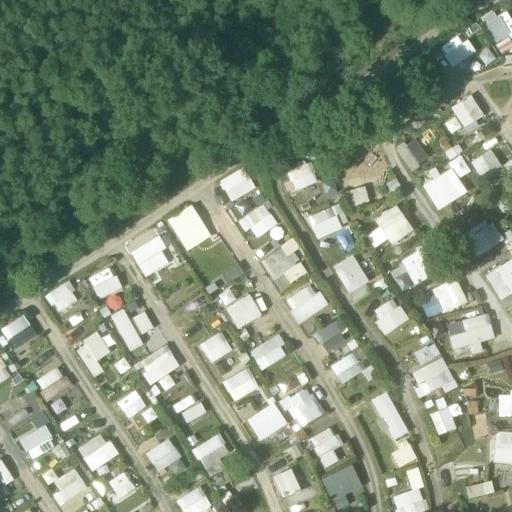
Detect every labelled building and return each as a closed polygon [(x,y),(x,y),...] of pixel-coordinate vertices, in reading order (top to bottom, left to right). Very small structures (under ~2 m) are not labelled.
[(495,47),(511,35),(511,24),(504,12),(482,25),(495,47)] [(443,50),(452,69),(471,60),(462,41),(443,50)] [(469,95),(449,107),(463,131),(483,119),(469,95)] [(395,148),(404,171),(426,162),(417,139),(395,148)] [(468,162),(477,176),(497,164),(489,149),(468,162)] [(350,169),(338,173),(349,208),(368,202),(364,187),(371,185),(362,156),(347,161),(350,169)] [(291,191),(313,186),(307,164),(285,169),(291,191)] [(420,186),(435,211),(465,194),(451,168),(420,186)] [(236,172),(219,183),(231,202),(248,192),(236,172)] [(249,228),(256,239),(277,225),(262,203),(235,221),(242,232),(249,228)] [(316,238),(341,228),(336,217),(342,214),(338,204),(307,217),(316,238)] [(164,221),(185,253),(210,236),(189,205),(164,221)] [(365,236),(374,249),(388,240),(391,245),(412,232),(395,205),(372,220),(377,229),(365,236)] [(474,258),(492,249),(479,225),(462,235),(474,258)] [(143,278),(169,264),(150,229),(124,243),(143,278)] [(260,261),(273,281),(283,274),(290,285),(309,271),(288,241),(260,261)] [(352,255),(331,266),(352,305),(373,293),(352,255)] [(402,259),(408,285),(425,280),(419,255),(402,259)] [(495,300),(511,292),(511,260),(484,273),(495,300)] [(234,263),(219,273),(227,284),(241,274),(234,263)] [(111,267),(87,277),(97,300),(121,290),(111,267)] [(205,275),(214,291),(224,285),(215,270),(205,275)] [(454,278),(432,289),(444,314),(466,303),(454,278)] [(57,314),(79,300),(66,281),(45,294),(57,314)] [(284,297),(294,323),(324,311),(314,285),(284,297)] [(225,306),(234,328),(259,318),(250,296),(225,306)] [(371,312),(386,335),(407,321),(393,298),(371,312)] [(421,302),(425,318),(441,313),(436,298),(421,302)] [(121,311),(109,318),(128,351),(140,344),(121,311)] [(140,335),(152,329),(143,311),(130,318),(140,335)] [(21,314),(0,329),(0,330),(15,352),(37,336),(21,314)] [(453,354),(494,343),(486,314),(445,325),(453,354)] [(336,323),(314,333),(323,353),(345,343),(336,323)] [(219,331),(198,345),(211,364),(232,351),(219,331)] [(102,371),(95,361),(109,352),(96,333),(73,348),(92,378),(102,371)] [(261,371),(286,355),(274,335),(248,352),(261,371)] [(135,366),(150,385),(178,365),(163,345),(135,366)] [(419,367),(432,361),(425,347),(412,353),(419,367)] [(354,354),(331,364),(339,383),(362,374),(354,354)] [(123,357),(112,365),(120,376),(130,368),(123,357)] [(409,375),(420,397),(440,388),(443,394),(456,387),(441,358),(409,375)] [(0,383),(10,377),(0,360),(0,383)] [(56,366),(34,382),(49,403),(71,387),(56,366)] [(221,383),(234,403),(259,388),(246,367),(221,383)] [(294,427),(321,417),(311,389),(283,399),(294,427)] [(385,393),(370,401),(394,441),(409,432),(385,393)] [(187,425),(206,411),(193,394),(174,408),(187,425)] [(125,418),(142,407),(137,400),(120,411),(125,418)] [(7,416),(12,425),(35,414),(30,404),(7,416)] [(274,433),(278,442),(289,437),(276,405),(248,417),(257,440),(274,433)] [(436,436),(455,430),(451,418),(461,415),(458,405),(429,413),(436,436)] [(43,425),(19,439),(32,461),(56,447),(43,425)] [(310,439),(326,468),(338,462),(332,450),(340,445),(331,427),(310,439)] [(511,464),(511,432),(492,432),(491,464),(511,464)] [(77,447),(89,471),(115,457),(102,433),(77,447)] [(211,476),(221,468),(216,462),(230,452),(215,433),(191,451),(211,476)] [(171,439),(145,451),(155,471),(181,459),(171,439)] [(409,443),(390,451),(397,469),(417,461),(409,443)] [(336,510),(349,504),(344,495),(361,487),(351,465),(321,479),(336,510)] [(74,468),(54,481),(60,490),(53,495),(60,506),(87,488),(74,468)] [(395,511),(428,511),(429,511),(417,468),(405,471),(411,491),(391,496),(395,511)] [(291,469),(272,476),(281,498),(300,490),(291,469)] [(467,498),(493,492),(490,481),(465,487),(467,498)] [(181,511),(201,511),(210,507),(199,486),(175,500),(181,511)]
